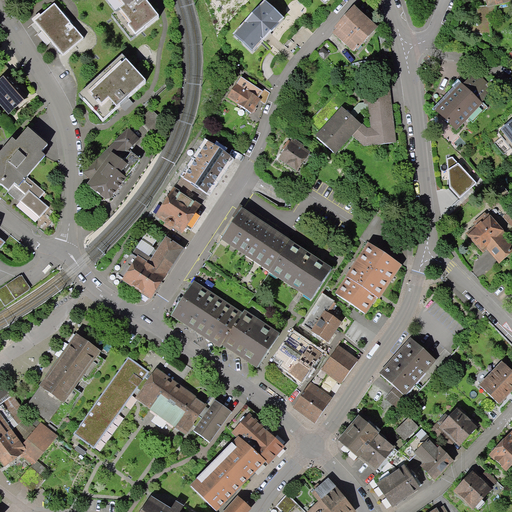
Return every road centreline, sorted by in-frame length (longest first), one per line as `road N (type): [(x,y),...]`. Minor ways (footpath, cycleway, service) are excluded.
road 1 (residential): [(354,0),(306,51),(248,172),(147,319)]
road 2 (residential): [(0,6),(59,109),(70,153),(59,251)]
road 3 (residential): [(429,222),(411,298),(316,447)]
road 4 (residential): [(407,51),(429,222)]
road 5 (residential): [(403,511),(434,491),(511,407)]
road 6 (residential): [(429,222),(451,269),(511,326)]
road 7 (residential): [(248,385),(147,319)]
road 8 (residential): [(95,288),(0,360)]
